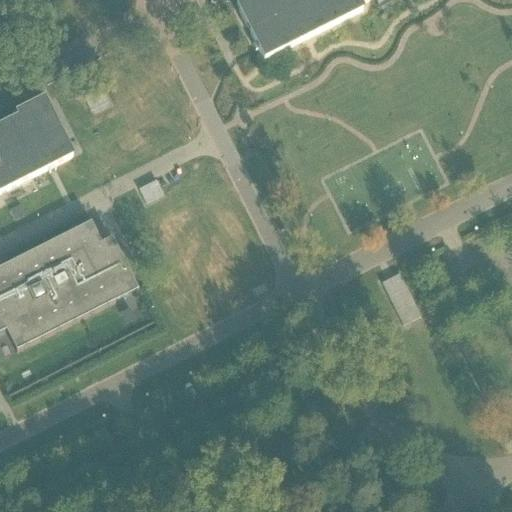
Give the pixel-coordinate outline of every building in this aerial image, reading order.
[(247,0),(236,6),(247,28),(251,35),(256,46),(259,51),(265,64),(364,14),(361,8),(377,0),(247,0)] [(81,98),(89,116),(110,105),(101,87),(81,98)] [(0,195),(72,159),(44,103),(17,117),(19,121),(0,130),(0,195)] [(156,183),(138,192),(145,206),(163,197),(156,183)] [(0,338),(6,335),(17,357),(116,308),(115,304),(137,293),(138,296),(141,295),(114,243),(104,248),(93,228),(0,274),(0,338)] [(399,277),(381,286),(403,328),(420,319),(399,277)] [(0,511),(9,511),(0,493),(0,511)]
